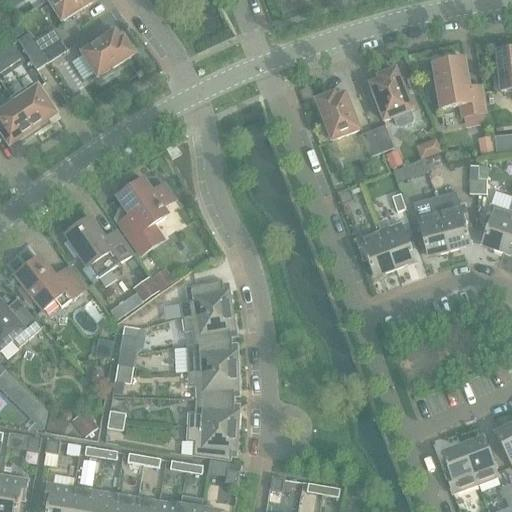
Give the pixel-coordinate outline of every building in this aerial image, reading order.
[(51,0),(48,2),(62,24),(94,3),(91,0),(51,0)] [(54,31),(34,44),(41,55),(61,42),(54,31)] [(29,35),(18,43),(37,72),(48,65),(41,55),(34,44),(29,35)] [(117,40),(114,35),(82,55),(98,80),(101,78),(102,81),(113,74),(112,71),(135,56),(124,40),(120,43),(118,39),(117,40)] [(68,52),(61,42),(41,55),(48,65),(68,52)] [(500,89),(501,93),(511,92),(511,52),(497,54),(499,75),(496,79),(497,87),(500,89)] [(463,120),(486,116),(481,88),(469,90),(464,61),(454,62),(453,61),(444,62),(443,64),(433,66),(441,111),(461,108),(463,120)] [(376,86),(370,88),(384,123),(394,120),(397,128),(401,130),(412,125),(414,121),(411,113),(410,109),(413,108),(408,96),(405,97),(396,72),(378,79),(379,83),(376,84),(376,86)] [(11,99),(15,105),(36,136),(51,126),(49,122),(57,117),(38,89),(29,95),(25,90),(11,99)] [(336,100),(334,96),(316,103),(326,128),(323,129),(328,141),(331,140),(332,143),(359,133),(346,97),(340,100),(340,98),(336,100)] [(20,147),(36,136),(15,105),(0,114),(0,133),(10,148),(18,143),(20,147)] [(385,128),(373,132),(382,155),(394,151),(385,128)] [(370,160),(382,155),(373,132),(361,137),(370,160)] [(508,137),(496,139),(497,155),(510,153),(508,137)] [(492,138),(478,140),(482,159),(495,156),(492,138)] [(172,161),(181,156),(176,147),(167,152),(172,161)] [(398,152),(386,156),(392,170),(404,166),(398,152)] [(410,167),(394,174),(397,184),(414,179),(410,167)] [(470,181),(469,197),(478,197),(479,181),(479,168),(470,168),(470,181)] [(362,172),(351,175),(355,185),(365,181),(362,172)] [(152,194),(144,181),(117,199),(130,218),(118,225),(141,258),(164,242),(154,227),(169,217),(164,211),(175,203),(164,186),(152,194)] [(487,181),(479,181),(478,197),(487,197),(487,181)] [(354,203),(349,191),(338,196),(342,207),(354,203)] [(435,200),(439,214),(449,254),(463,250),(462,247),(470,245),(466,228),(470,227),(465,207),(461,209),(457,194),(435,200)] [(397,214),(406,212),(401,196),(392,199),(397,214)] [(427,257),(435,254),(436,257),(449,254),(439,214),(435,200),(413,205),(427,257)] [(490,251),(503,255),(511,228),(511,215),(508,214),(490,208),(484,227),(488,228),(483,245),(491,248),(490,251)] [(79,257),(88,271),(84,273),(92,285),(133,257),(117,233),(105,241),(90,220),(65,238),(69,244),(66,246),(75,259),(79,257)] [(409,245),(401,226),(381,234),(395,272),(408,267),(407,264),(415,261),(409,245)] [(511,228),(503,255),(511,258),(511,228)] [(382,277),(395,272),(381,234),(355,244),(362,262),(367,261),(373,277),(381,274),(382,277)] [(62,310),(82,294),(65,272),(55,280),(39,259),(16,278),(24,288),(20,291),(31,305),(35,302),(43,313),(56,303),(62,310)] [(166,271),(152,281),(160,293),(161,294),(175,284),(166,271)] [(150,279),(135,290),(144,304),(160,293),(152,281),(150,279)] [(182,320),(231,312),(228,292),(224,293),(222,282),(185,291),(187,304),(180,306),(182,320)] [(11,318),(0,304),(0,353),(13,343),(19,350),(42,330),(23,308),(11,318)] [(194,347),(232,342),(230,333),(235,332),(231,312),(182,320),(184,335),(192,334),(194,347)] [(140,331),(124,329),(123,337),(139,340),(140,331)] [(137,349),(139,340),(123,337),(121,346),(137,349)] [(99,342),(96,361),(111,364),(114,345),(99,342)] [(194,360),(187,360),(188,375),(238,373),(237,352),(232,352),(232,343),(232,342),(194,347),(194,360)] [(134,369),(118,367),(116,375),(132,378),(134,369)] [(4,373),(0,376),(0,390),(3,394),(15,382),(5,372),(4,373)] [(93,375),(92,379),(94,383),(99,384),(103,381),(104,377),(101,373),(97,372),(93,375)] [(238,373),(188,375),(188,389),(196,389),(196,402),(234,403),(234,393),(238,393),(238,373)] [(131,387),(132,378),(116,375),(115,384),(131,387)] [(35,401),(23,413),(34,424),(28,430),(43,432),(47,413),(35,401)] [(196,415),(188,414),(187,429),(237,433),(238,413),(234,413),(234,403),(196,402),(196,415)] [(126,416),(111,413),(110,413),(109,422),(125,425),(126,416)] [(85,414),(72,423),(84,440),(98,431),(85,414)] [(123,433),(125,425),(109,422),(107,431),(123,433)] [(497,439),(511,468),(511,427),(503,432),(505,435),(497,439)] [(194,444),(193,458),(231,463),(232,453),(236,453),(237,433),(187,429),(186,444),(194,444)] [(41,442),(29,440),(27,451),(39,453),(41,442)] [(60,445),(48,443),(46,454),(58,457),(60,445)] [(463,448),(477,486),(499,478),(485,443),(477,446),(476,443),(463,448)] [(68,446),(67,457),(79,459),(81,448),(68,446)] [(477,486),(463,448),(450,453),(451,456),(443,459),(449,476),(445,477),(452,496),(477,486)] [(85,458),(101,460),(102,451),(86,449),(85,458)] [(118,454),(102,451),(101,460),(117,463),(118,454)] [(128,465),(143,467),(145,458),(129,456),(128,465)] [(161,461),(145,458),(143,467),(159,470),(161,461)] [(170,472),(186,474),(188,465),(172,463),(170,472)] [(202,477),(203,468),(188,465),(186,474),(202,477)] [(240,474),(228,472),(226,484),(238,486),(240,474)] [(0,488),(0,511),(18,511),(21,502),(25,503),(28,483),(2,478),(0,488)] [(272,480),(271,491),(282,493),(284,481),(272,480)] [(307,494),(323,497),(324,488),(309,485),(307,494)] [(70,511),(74,490),(47,486),(44,506),(48,506),(47,511),(70,511)] [(366,489),(354,487),(353,499),(364,501),(366,489)] [(339,499),(340,491),(324,488),(323,497),(339,499)] [(70,511),(92,511),(95,494),(74,490),(70,511)] [(113,511),(116,497),(95,494),(92,511),(113,511)] [(113,511),(135,511),(138,501),(116,497),(113,511)] [(157,511),(159,504),(138,501),(135,511),(157,511)]
